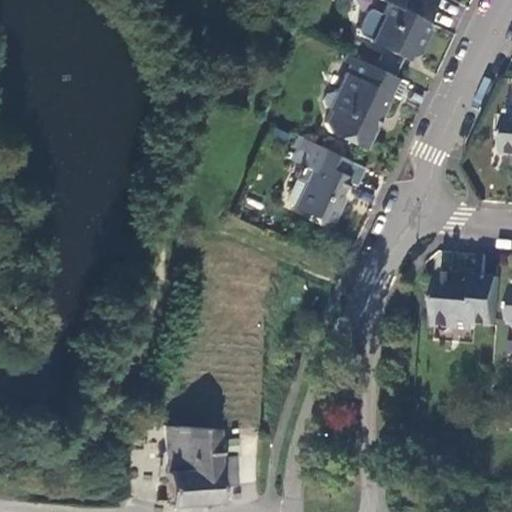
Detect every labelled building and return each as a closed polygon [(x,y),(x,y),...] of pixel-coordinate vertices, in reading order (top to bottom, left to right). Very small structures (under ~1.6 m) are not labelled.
[(425,20),(434,0),(378,0),(388,4),(382,15),(371,9),(365,11),(356,30),(358,35),(370,40),(369,42),(406,61),(409,55),(419,52),(428,31),(425,20)] [(343,63),(347,65),(351,56),(347,54),(343,63)] [(397,99),(405,82),(351,56),(347,65),(335,92),(333,91),(325,94),(322,100),(326,110),(331,111),(325,123),(328,133),(363,150),(374,128),(373,120),(377,112),(381,114),(391,95),(397,99)] [(374,128),(381,114),(377,112),(373,120),(374,128)] [(342,177),(350,162),(300,138),(295,150),(303,155),(299,165),(308,170),(291,209),(310,218),(314,225),(322,229),(330,227),(337,211),(335,204),(347,180),(342,177)] [(478,327),(496,330),(500,288),(442,283),(437,330),(478,334),(478,327)] [(165,425),(169,506),(219,502),(218,486),(217,456),(216,428),(165,425)] [(233,485),(232,455),(217,456),(218,486),(233,485)]
